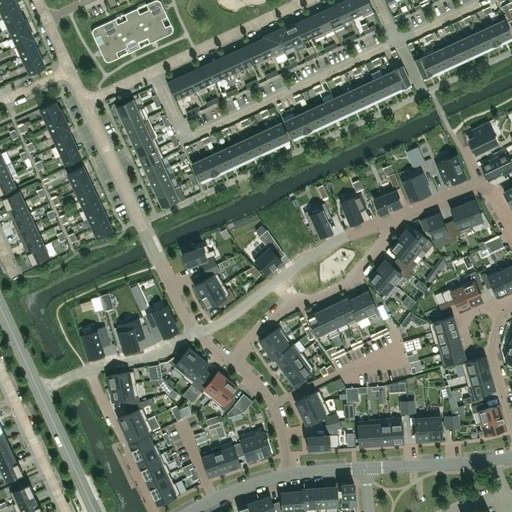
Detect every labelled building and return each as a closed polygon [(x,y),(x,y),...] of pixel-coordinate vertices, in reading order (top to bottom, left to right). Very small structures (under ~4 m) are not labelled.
[(0,0),(0,8),(15,2),(14,0),(0,0)] [(146,5),(149,9),(154,21),(162,37),(170,34),(171,33),(172,32),(173,31),(173,30),(173,29),(173,28),(172,27),(171,24),(170,24),(165,27),(162,19),(167,17),(161,2),(160,2),(160,1),(159,0),(158,0),(154,0),(155,0),(146,4),(146,5)] [(352,18),(344,0),(342,0),(334,4),(344,26),(344,25),(343,22),(352,18)] [(363,17),(355,0),(344,0),(352,18),(361,13),(363,17)] [(355,0),(363,17),(374,12),(368,0),(355,0)] [(15,2),(0,8),(0,9),(4,18),(21,11),(21,10),(19,11),(15,2)] [(344,26),(334,4),(334,6),(325,10),(334,30),(344,26)] [(149,9),(139,14),(137,9),(138,9),(137,8),(124,14),(124,15),(125,15),(127,19),(132,31),(154,21),(149,9)] [(334,30),(325,10),(315,15),(324,35),(334,30)] [(21,11),(4,18),(8,28),(25,20),(21,11)] [(324,35),(315,15),(305,19),(315,39),(324,35)] [(127,19),(118,24),(116,19),(115,18),(103,24),(111,41),(132,31),(127,19)] [(315,39),(305,19),(296,24),(295,22),(303,40),(312,36),(314,39),(315,39)] [(501,41),(511,36),(503,19),(493,24),(501,41)] [(25,20),(8,28),(13,37),(29,29),(25,20)] [(162,37),(154,21),(132,31),(138,42),(147,38),(149,43),(162,37)] [(303,40),(295,22),(285,27),(293,45),(303,40)] [(116,52),(111,41),(103,24),(94,28),(93,29),(92,30),(92,31),(92,32),(92,33),(92,34),(94,38),(95,37),(100,35),(103,42),(97,45),(104,59),(105,60),(106,61),(107,62),(108,62),(109,62),(110,61),(119,57),(118,57),(116,52)] [(491,46),(501,41),(493,24),(483,28),(491,46)] [(293,45),(285,27),(275,31),(285,53),(284,49),(293,45)] [(482,50),(491,46),(483,28),(474,33),(482,50)] [(29,29),(13,37),(17,46),(34,38),(29,29)] [(138,42),(132,31),(111,41),(116,52),(125,48),(128,53),(127,53),(128,53),(141,47),(140,47),(138,42)] [(285,53),(275,31),(265,36),(275,57),(285,53)] [(472,55),(482,50),(474,33),(464,37),(472,55)] [(275,57),(265,36),(266,37),(256,42),(264,59),(273,54),(275,57)] [(462,59),(472,55),(464,37),(454,42),(462,59)] [(34,38),(17,46),(21,55),(36,48),(32,40),(34,39),(34,38)] [(264,59),(256,42),(246,46),(254,63),(264,59)] [(452,64),(462,59),(454,42),(444,46),(452,64)] [(254,63),(246,46),(237,51),(244,68),(254,63)] [(442,68),(452,64),(444,46),(434,51),(442,68)] [(36,48),(21,55),(26,65),(41,58),(36,48)] [(244,68),(237,51),(227,55),(234,72),(244,68)] [(433,73),(442,68),(434,51),(425,56),(433,73)] [(234,72),(227,55),(217,60),(225,77),(234,72)] [(425,56),(414,60),(422,77),(433,73),(425,56)] [(41,58),(26,65),(30,74),(45,67),(41,58)] [(225,77),(217,60),(207,64),(215,81),(225,77)] [(215,81),(207,64),(197,69),(205,86),(215,81)] [(400,88),(410,83),(403,66),(392,70),(400,88)] [(205,86),(197,69),(187,73),(195,90),(205,86)] [(392,70),(383,75),(390,92),(400,88),(392,70)] [(195,90),(187,73),(178,78),(185,95),(195,90)] [(383,75),(373,79),(381,97),(390,92),(383,75)] [(185,95),(178,78),(167,83),(175,99),(185,95)] [(373,79),(363,84),(371,101),(381,97),(373,79)] [(363,84),(353,89),(361,106),(371,101),(363,84)] [(353,89),(343,93),(351,110),(361,106),(353,89)] [(343,93),(334,98),(341,115),(351,110),(343,93)] [(334,98),(324,102),(332,119),(341,115),(334,98)] [(137,109),(133,99),(116,107),(120,117),(138,109),(137,109)] [(55,101),(40,108),(44,118),(61,110),(59,111),(55,101)] [(324,102),(314,107),(322,124),(332,119),(324,102)] [(314,107),(304,111),(312,128),(322,124),(314,107)] [(141,108),(137,109),(138,109),(120,117),(125,127),(142,119),(142,120),(146,118),(141,108)] [(61,110),(44,118),(49,127),(65,120),(61,110)] [(304,111),(294,116),(302,133),(312,128),(304,111)] [(294,116),(284,120),(292,137),(302,133),(294,116)] [(129,137),(147,129),(142,120),(142,119),(125,127),(129,137)] [(65,120),(49,127),(53,137),(69,129),(65,120)] [(278,144),(289,139),(281,122),(271,127),(278,144)] [(487,123),(473,130),(476,136),(469,140),(475,153),(497,142),(487,123)] [(269,148),(278,144),(271,127),(261,131),(269,148)] [(69,129),(53,137),(57,146),(74,138),(69,129)] [(151,139),(147,129),(129,137),(134,147),(151,139)] [(259,153),(269,148),(261,131),(251,136),(259,153)] [(249,157),(259,153),(251,136),(241,140),(249,157)] [(139,157),(159,147),(154,137),(151,139),(134,147),(139,157)] [(74,138),(57,146),(61,155),(76,148),(72,139),(74,138)] [(239,162),(249,157),(241,140),(231,145),(239,162)] [(229,166),(239,162),(231,145),(222,149),(229,166)] [(128,147),(133,161),(138,160),(133,146),(128,147)] [(164,157),(159,147),(139,157),(143,166),(160,158),(160,159),(164,157)] [(418,147),(407,152),(409,158),(420,153),(418,147)] [(76,148),(61,155),(66,165),(81,158),(76,148)] [(220,171),(229,166),(222,149),(212,154),(220,171)] [(498,175),(501,174),(501,175),(511,169),(511,165),(506,153),(481,165),(488,180),(497,176),(497,177),(498,176),(498,175)] [(210,175),(220,171),(212,154),(202,158),(210,175)] [(443,161),(436,164),(443,179),(449,177),(451,182),(465,177),(456,154),(442,160),(443,161)] [(165,168),(160,159),(160,158),(143,166),(148,176),(165,168)] [(202,158),(192,163),(200,180),(210,175),(202,158)] [(6,164),(0,166),(0,180),(11,175),(6,164)] [(82,165),(67,172),(71,182),(87,175),(82,165)] [(169,178),(165,168),(148,176),(152,186),(169,178)] [(388,175),(393,187),(399,184),(394,172),(388,175)] [(421,173),(403,181),(411,200),(424,194),(422,190),(427,188),(421,173)] [(11,175),(0,180),(0,193),(8,190),(17,186),(11,175)] [(87,175),(71,182),(76,191),(91,184),(87,175)] [(157,196),(174,188),(169,178),(152,186),(157,196)] [(360,180),(353,183),(357,190),(363,188),(360,180)] [(91,184),(76,191),(80,200),(95,193),(91,184)] [(179,185),(174,188),(157,196),(161,206),(176,199),(178,202),(185,199),(179,185)] [(328,197),(322,185),(317,187),(323,199),(328,197)] [(19,189),(2,198),(7,209),(24,201),(19,189)] [(400,205),(394,191),(374,199),(375,203),(374,203),(377,211),(378,210),(380,214),(400,205)] [(95,193),(80,200),(84,210),(99,203),(95,193)] [(353,197),(341,202),(350,224),(362,219),(358,210),(365,207),(360,194),(353,197)] [(474,200),(463,204),(471,226),(472,226),(483,222),(474,200)] [(8,209),(13,219),(29,211),(24,201),(7,209),(8,209)] [(320,236),(322,235),(324,234),(327,233),(328,232),(332,231),(326,219),(331,217),(324,202),(319,205),(321,209),(310,215),(313,223),(309,224),(309,225),(314,234),(318,232),(320,236)] [(104,212),(99,203),(84,210),(89,219),(104,212)] [(471,226),(463,204),(451,209),(456,222),(450,224),(455,236),(461,233),(460,232),(472,227),(472,226),(471,226)] [(29,211),(13,219),(18,230),(34,222),(29,211)] [(104,212),(89,219),(93,228),(108,221),(104,212)] [(430,227),(436,241),(443,238),(445,242),(456,238),(455,236),(450,224),(444,226),(439,213),(421,220),(424,229),(430,227)] [(108,221),(93,228),(98,239),(106,236),(105,234),(112,231),(108,221)] [(34,222),(18,230),(23,241),(39,233),(34,222)] [(281,260),(273,251),(278,246),(267,229),(259,236),(266,245),(252,257),(267,273),(272,269),(273,269),(277,266),(276,265),(281,260)] [(406,229),(398,239),(417,255),(422,250),(425,253),(433,244),(421,233),(417,238),(406,229)] [(39,233),(23,241),(28,252),(27,252),(44,244),(39,233)] [(398,239),(390,248),(403,259),(399,264),(409,272),(417,263),(413,260),(417,255),(398,239)] [(44,244),(27,252),(32,264),(49,256),(44,244)] [(206,244),(192,250),(190,245),(182,248),(183,253),(182,253),(186,266),(216,255),(214,249),(209,251),(206,244)] [(216,264),(213,258),(202,264),(205,269),(216,264)] [(385,260),(377,269),(396,286),(396,285),(398,284),(404,276),(405,277),(408,280),(412,275),(409,272),(399,264),(395,269),(385,260)] [(216,264),(205,269),(207,275),(219,270),(216,264)] [(511,265),(500,271),(499,271),(508,291),(510,290),(510,291),(511,290),(511,288),(511,265)] [(499,271),(500,271),(498,268),(487,273),(486,272),(480,274),(486,286),(491,283),(497,296),(508,291),(499,271)] [(377,269),(369,279),(385,292),(381,297),(385,301),(397,286),(396,285),(396,286),(377,269)] [(466,280),(460,283),(471,306),(482,301),(477,288),(482,285),(475,271),(464,276),(466,280)] [(217,273),(194,286),(200,296),(223,283),(217,273)] [(229,287),(227,289),(223,283),(200,296),(207,307),(219,300),(222,306),(235,298),(229,287)] [(471,306),(460,283),(441,292),(445,302),(439,305),(441,309),(450,305),(448,301),(454,298),(460,311),(471,306)] [(423,284),(419,289),(423,292),(427,287),(423,284)] [(136,285),(130,288),(140,310),(147,307),(136,285)] [(368,291),(358,296),(368,317),(370,315),(370,317),(378,313),(368,291)] [(102,296),(106,309),(112,307),(108,294),(102,296)] [(348,300),(348,301),(357,320),(357,322),(368,317),(358,296),(352,299),(348,300)] [(101,308),(98,297),(91,299),(91,300),(94,307),(94,310),(101,308)] [(347,298),(337,303),(347,323),(346,323),(347,324),(354,321),(357,320),(348,301),(348,300),(347,298)] [(337,303),(327,307),(337,328),(338,328),(344,324),(346,323),(347,323),(337,303)] [(382,319),(388,316),(383,304),(377,307),(382,319)] [(166,306),(147,314),(152,325),(158,323),(164,337),(177,330),(166,306)] [(327,307),(317,312),(327,333),(328,335),(339,330),(338,328),(337,328),(327,307)] [(317,312),(307,317),(316,335),(317,337),(321,336),(327,333),(317,312)] [(428,322),(431,333),(456,326),(452,315),(428,322)] [(120,327),(115,328),(120,344),(122,344),(124,351),(138,347),(136,339),(143,337),(138,319),(119,325),(120,327)] [(459,337),(456,326),(431,333),(435,344),(437,344),(437,343),(459,337)] [(82,335),(89,358),(103,353),(101,346),(104,345),(103,345),(109,343),(104,327),(95,330),(96,331),(82,335)] [(279,327),(260,341),(266,350),(286,336),(279,327)] [(286,336),(266,350),(273,359),(275,358),(275,357),(292,345),(292,344),(286,336)] [(462,347),(459,337),(437,343),(437,344),(440,353),(462,347)] [(292,345),(275,357),(275,358),(281,366),(300,352),(294,343),(292,344),(292,345)] [(465,358),(462,347),(440,353),(443,364),(465,358)] [(175,356),(167,361),(171,364),(174,366),(173,367),(181,374),(182,375),(183,375),(198,355),(189,348),(179,360),(175,356)] [(300,352),(281,366),(287,375),(308,360),(301,351),(300,352)] [(182,375),(181,376),(192,384),(196,388),(204,378),(199,374),(208,363),(198,355),(183,375),(182,375)] [(488,368),(485,356),(461,363),(464,375),(488,368)] [(308,360),(287,375),(293,383),(292,384),(293,385),(295,388),(304,381),(302,378),(314,369),(308,360)] [(491,378),(488,368),(464,375),(467,385),(491,378)] [(134,370),(108,375),(110,388),(136,383),(134,370)] [(204,378),(196,388),(201,392),(211,400),(212,400),(212,399),(228,379),(218,371),(209,382),(208,381),(204,378)] [(162,378),(156,379),(167,393),(171,389),(165,382),(162,378)] [(495,389),(491,378),(467,385),(470,396),(464,398),(465,404),(483,399),(481,393),(495,389)] [(228,379),(212,399),(221,406),(220,407),(225,411),(233,402),(228,398),(237,387),(228,379)] [(136,383),(110,388),(112,400),(123,398),(126,397),(127,405),(139,401),(138,395),(136,383)] [(398,384),(388,385),(388,393),(406,392),(405,383),(398,383),(398,384)] [(319,390),(295,401),(301,412),(324,401),(319,390)] [(128,414),(118,418),(123,430),(147,419),(142,407),(139,401),(127,405),(131,412),(128,414)] [(324,401),(301,412),(306,424),(330,412),(324,401)] [(483,403),(472,406),(474,412),(478,411),(481,422),(502,416),(499,404),(485,408),(483,403)] [(440,413),(427,414),(429,438),(441,437),(440,413)] [(338,421),(337,414),(325,418),(326,424),(338,421)] [(429,438),(427,414),(415,415),(416,439),(429,438)] [(506,429),(502,416),(481,422),(479,423),(481,430),(477,431),(479,436),(506,429)] [(402,417),(390,418),(392,443),(403,442),(402,417)] [(392,443),(390,418),(379,419),(381,444),(392,443)] [(147,419),(123,430),(128,441),(152,430),(147,419)] [(381,444),(379,419),(368,419),(368,421),(369,421),(370,445),(381,444)] [(326,424),(328,430),(340,427),(338,421),(326,424)] [(369,421),(368,421),(357,421),(359,445),(370,445),(369,421)] [(262,427),(250,431),(259,456),(271,452),(262,427)] [(250,431),(239,435),(247,460),(259,456),(250,431)] [(338,433),(307,435),(308,448),(329,447),(331,447),(339,446),(338,433)] [(150,434),(129,444),(134,454),(154,444),(150,434)] [(7,440),(0,443),(0,456),(12,451),(7,440)] [(232,441),(221,445),(229,469),(240,465),(232,441)] [(154,444),(134,454),(138,464),(160,454),(155,443),(154,444)] [(221,445),(210,449),(212,453),(219,472),(229,469),(221,445)] [(12,451),(0,456),(0,468),(0,470),(18,462),(18,461),(17,462),(12,451)] [(212,453),(202,457),(209,476),(219,472),(212,453)] [(160,454),(138,464),(143,474),(165,463),(164,463),(160,454)] [(18,462),(0,470),(6,481),(23,473),(18,462)] [(165,463),(143,474),(147,483),(169,473),(169,474),(171,473),(165,462),(164,463),(165,463)] [(169,473),(147,483),(152,493),(174,483),(174,482),(170,475),(169,474),(169,473)] [(29,483),(24,485),(22,480),(11,485),(13,490),(10,492),(15,503),(34,494),(29,483)] [(174,483),(152,493),(157,503),(157,504),(180,494),(175,482),(174,482),(174,483)] [(355,505),(354,483),(341,484),(342,486),(336,487),(337,496),(342,496),(343,506),(355,505)] [(326,505),(325,487),(314,488),(316,506),(326,505)] [(337,496),(336,487),(325,487),(326,505),(337,504),(337,496)] [(316,506),(314,488),(303,489),(303,491),(304,511),(305,511),(317,510),(316,506)] [(304,511),(303,491),(292,492),(293,510),(293,511),(305,511),(304,511)] [(293,510),(292,492),(281,492),(282,500),(283,511),(293,510)] [(39,504),(38,505),(33,495),(34,494),(15,503),(12,504),(16,511),(25,511),(39,505),(39,504)] [(282,511),(283,511),(282,500),(272,503),(270,496),(259,500),(263,511),(282,511)] [(263,511),(259,500),(249,503),(251,511),(263,511)] [(251,511),(249,503),(238,507),(239,511),(251,511)]
